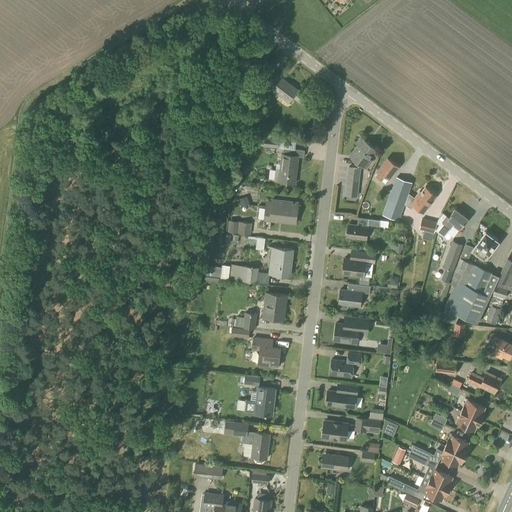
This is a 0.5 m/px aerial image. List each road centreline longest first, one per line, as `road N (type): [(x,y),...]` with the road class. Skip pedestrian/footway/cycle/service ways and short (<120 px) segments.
road 1 (residential): [(286,511),(336,118),(349,91)]
road 2 (tertiary): [(511,214),(349,91)]
road 3 (tertiary): [(349,91),(224,0)]
